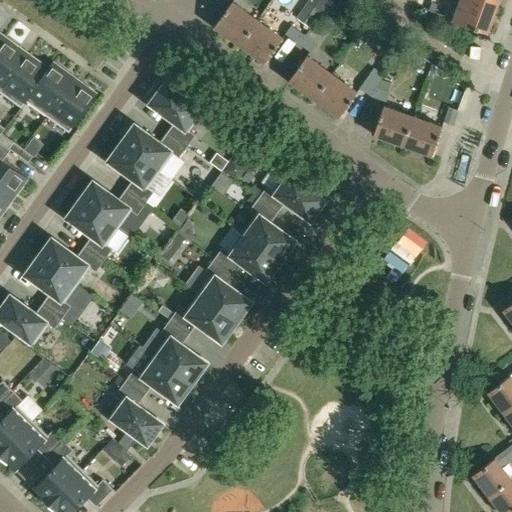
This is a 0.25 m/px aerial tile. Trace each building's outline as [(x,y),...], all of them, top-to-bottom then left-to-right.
[(215,25),(241,44),(259,19),(233,0),(215,25)] [(329,0),(309,0),(296,18),(310,28),(312,25),(329,0)] [(348,5),(341,0),(335,10),(342,14),(348,5)] [(487,31),(496,6),(498,0),(459,0),(453,19),(487,31)] [(259,19),(241,44),(265,62),(283,37),(259,19)] [(292,37),(297,41),(303,33),(293,26),(287,34),(292,37)] [(297,41),(307,48),(312,52),(317,44),(310,39),(303,33),(297,41)] [(0,90),(27,53),(6,38),(0,45),(0,90)] [(27,53),(0,90),(0,92),(21,108),(26,101),(25,101),(49,69),(48,68),(27,53)] [(290,80),(315,98),(334,73),(308,55),(290,80)] [(48,68),(49,69),(25,101),(26,101),(47,116),(75,78),(53,62),(48,68)] [(361,87),(372,95),(379,85),(382,75),(374,69),(361,87)] [(358,91),(334,73),(315,98),(340,116),(358,91)] [(47,116),(69,132),(97,94),(75,78),(47,116)] [(167,132),(187,146),(195,135),(190,131),(204,111),(196,105),(198,102),(186,94),(184,97),(165,83),(150,104),(175,122),(167,132)] [(378,88),(379,85),(372,95),(380,98),(383,99),(386,91),(378,88)] [(374,134),(404,145),(414,116),(384,105),(374,134)] [(458,110),(449,107),(444,121),(453,125),(458,110)] [(404,145),(432,155),(442,126),(414,116),(404,145)] [(161,171),(173,154),(179,158),(187,146),(167,132),(160,142),(135,125),(122,143),(161,171)] [(0,191),(11,200),(27,178),(3,160),(11,150),(0,142),(0,191)] [(23,149),(14,142),(9,148),(18,155),(23,149)] [(126,189),(146,203),(154,192),(148,188),(161,171),(122,143),(109,161),(133,179),(126,189)] [(18,155),(28,162),(33,156),(23,149),(18,155)] [(215,151),(208,161),(209,162),(222,171),(229,161),(215,151)] [(310,220),(325,199),(307,185),(308,183),(297,174),(295,177),(287,171),(272,191),(267,186),(258,198),(278,212),(286,202),(310,220)] [(233,180),(221,172),(210,187),(223,195),(233,180)] [(119,227),(132,211),(137,215),(146,203),(126,189),(118,199),(94,182),(81,200),(119,227)] [(0,215),(11,200),(0,191),(0,215)] [(278,212),(258,198),(250,209),(256,214),(242,232),(280,260),(295,240),(271,222),(278,212)] [(84,246),(104,260),(113,249),(107,245),(119,227),(81,200),(67,218),(92,236),(84,246)] [(189,215),(180,208),(171,220),(180,227),(189,215)] [(280,260),(242,232),(228,251),(222,247),(214,259),(234,273),(242,263),(266,280),(280,260)] [(171,241),(179,247),(185,239),(177,233),(171,241)] [(78,285),(90,267),(96,272),(104,260),(84,246),(77,256),(53,238),(39,257),(78,285)] [(43,303),(63,317),(71,306),(65,302),(78,285),(39,257),(26,275),(50,293),(43,303)] [(234,273),(214,259),(206,270),(212,274),(198,293),(236,321),(251,301),(226,283),(234,273)] [(133,293),(129,299),(140,307),(144,300),(133,293)] [(236,321),(198,293),(184,312),(178,308),(170,319),(190,334),(197,324),(222,341),(236,321)] [(43,303),(35,313),(11,295),(0,310),(0,319),(34,344),(49,324),(54,329),(63,317),(43,303)] [(190,334),(170,319),(162,331),(167,335),(154,354),(192,382),(207,362),(182,344),(190,334)] [(11,341),(2,332),(0,333),(0,348),(1,350),(11,341)] [(192,382),(154,354),(140,373),(134,369),(126,380),(146,395),(153,384),(177,402),(192,382)] [(511,376),(511,374),(489,391),(505,413),(511,407),(511,376)] [(121,386),(126,380),(120,375),(115,381),(121,386)] [(146,395),(126,380),(117,392),(123,396),(109,416),(117,421),(116,423),(123,428),(124,427),(147,444),(162,423),(138,405),(146,395)] [(0,403),(13,391),(2,381),(0,383),(0,403)] [(13,391),(0,403),(0,412),(4,417),(0,421),(0,453),(33,420),(18,406),(23,400),(13,391)] [(46,457),(63,440),(53,430),(48,435),(33,420),(0,453),(0,454),(16,470),(37,448),(46,457)] [(50,503),(83,470),(68,455),(73,450),(63,440),(46,457),(55,466),(34,488),(50,503)] [(105,449),(113,458),(122,449),(114,440),(105,449)] [(511,455),(511,445),(495,457),(473,474),(489,495),(511,477),(503,467),(510,462),(508,458),(511,455)] [(83,470),(50,503),(58,511),(72,511),(87,498),(96,507),(113,489),(103,479),(98,484),(83,470)] [(511,478),(511,477),(489,495),(502,511),(508,511),(511,510),(511,478)]
